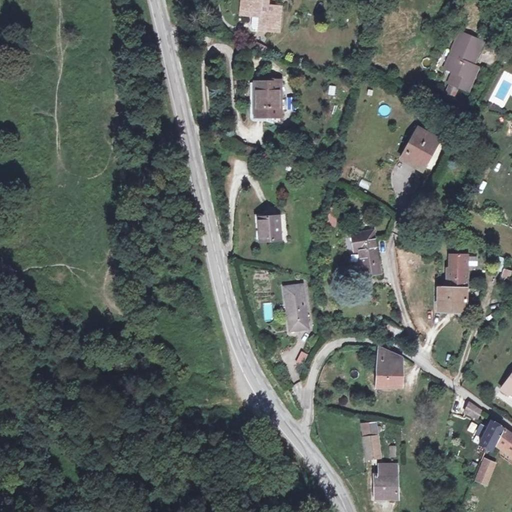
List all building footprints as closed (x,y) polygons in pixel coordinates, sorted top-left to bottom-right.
[(260,29),(279,32),(283,8),(269,6),(269,0),(242,0),(242,10),(250,11),(249,16),(252,16),(261,17),(266,17),(266,22),(260,22),(260,29)] [(252,16),(251,26),(253,28),(260,29),(260,22),(261,17),(252,16)] [(461,29),(450,48),(453,50),(445,66),(453,70),(450,76),(459,80),(457,85),(466,90),(475,71),(478,72),(484,60),(475,55),(473,54),(475,51),(467,47),(469,41),(480,46),(482,47),(485,42),(461,29)] [(469,41),(467,47),(475,51),(473,54),(475,55),(480,46),(469,41)] [(279,117),(279,82),(253,82),(252,116),(279,117)] [(379,112),(387,116),(391,108),(383,104),(379,112)] [(403,150),(406,152),(418,132),(414,130),(403,150)] [(401,161),(420,173),(437,144),(418,132),(406,152),(401,161)] [(368,170),(364,180),(371,183),(375,173),(368,170)] [(276,240),(275,216),(254,218),(256,242),(276,240)] [(361,279),(378,275),(368,233),(347,238),(351,257),(355,256),(361,279)] [(445,270),(445,289),(462,290),(463,272),(462,272),(462,268),(463,268),(464,265),(464,257),(447,256),(447,268),(448,268),(448,270),(445,270)] [(474,256),(464,257),(464,265),(474,266),(474,256)] [(497,276),(503,264),(495,260),(489,273),(497,276)] [(505,287),(509,274),(501,272),(497,285),(505,287)] [(307,329),(299,285),(280,288),(289,332),(307,329)] [(462,290),(445,289),(436,289),(434,311),(461,313),(462,290)] [(272,303),(263,303),(264,321),(273,320),(272,303)] [(395,337),(398,328),(379,320),(375,329),(395,337)] [(403,382),(402,355),(394,351),(385,347),(380,345),(377,361),(380,383),(403,382)] [(301,351),(296,361),(303,365),(308,354),(301,351)] [(511,375),(502,390),(508,394),(511,392),(511,375)] [(459,408),(466,413),(471,401),(464,398),(459,408)] [(475,419),(482,409),(471,401),(466,413),(475,419)] [(505,427),(493,420),(481,444),(487,448),(492,451),(505,427)] [(383,458),(380,423),(365,424),(369,459),(383,458)] [(511,432),(507,428),(500,442),(511,450),(511,432)] [(486,460),(476,480),(487,484),(495,464),(486,460)] [(383,466),(383,475),(400,475),(400,466),(383,466)] [(399,495),(400,475),(383,475),(377,474),(377,499),(388,500),(387,495),(399,495)]
